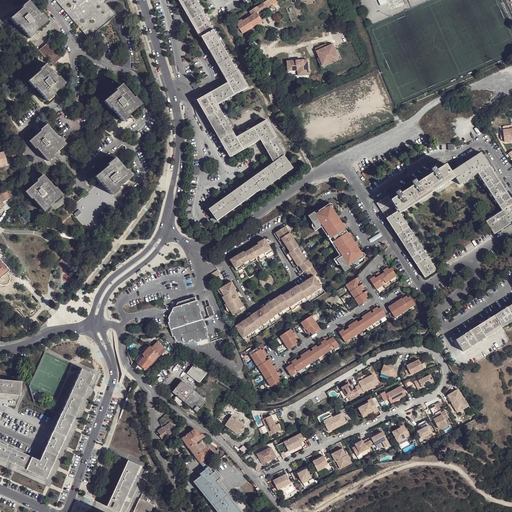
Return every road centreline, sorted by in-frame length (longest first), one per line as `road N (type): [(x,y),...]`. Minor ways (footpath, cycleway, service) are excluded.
road 1 (residential): [(296,407),(372,360),(404,350),(435,354),(444,377),(438,390),(256,479)]
road 2 (residential): [(256,479),(225,443),(127,365),(118,328),(100,324)]
road 3 (track): [(312,511),(391,472),(428,463),(455,468),(485,495),(511,504)]
road 4 (unclassified): [(511,81),(500,76),(437,100),(390,137),(342,160)]
road 5 (unknown): [(394,244),(367,272),(369,305),(276,363)]
road 6 (residential): [(365,198),(422,161),(477,144),(511,185)]
road 7 (unclassified): [(342,160),(217,244),(191,248)]
road 8 (residential): [(511,285),(455,325),(440,324),(440,309),(475,277),(468,257)]
road 9 (residential): [(468,257),(418,283),(365,198)]
road 10 (tertiary): [(67,511),(112,365)]
road 11 (tertiary): [(180,147),(141,0)]
road 12 (unknown): [(319,173),(269,66),(274,51),(289,47)]
road 13 (unknown): [(154,390),(164,447),(191,511)]
road 14 (unclassified): [(235,361),(191,248)]
road 15 (tertiary): [(163,234),(106,283),(90,325)]
